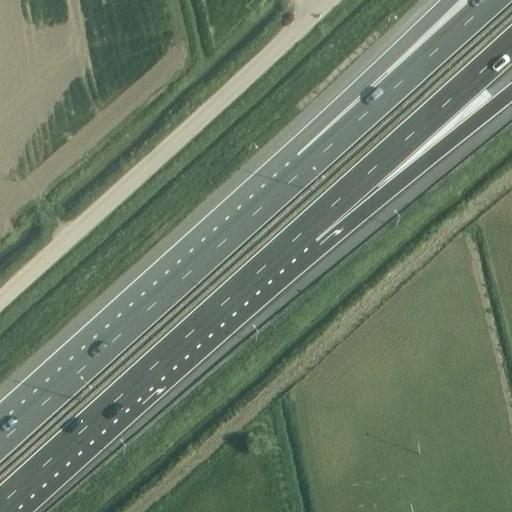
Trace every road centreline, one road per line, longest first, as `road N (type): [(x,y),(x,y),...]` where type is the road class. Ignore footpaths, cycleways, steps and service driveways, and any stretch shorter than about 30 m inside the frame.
road 1 (unclassified): [(0,302),(327,0)]
road 2 (motorway): [(306,167),(0,443)]
road 3 (motorway): [(0,505),(301,232)]
road 4 (track): [(0,235),(191,63),(176,0)]
road 5 (motorway): [(301,232),(511,43)]
road 6 (motorway): [(301,232),(511,92)]
road 7 (motorway): [(492,0),(306,167)]
road 8 (motorway): [(459,0),(306,167)]
